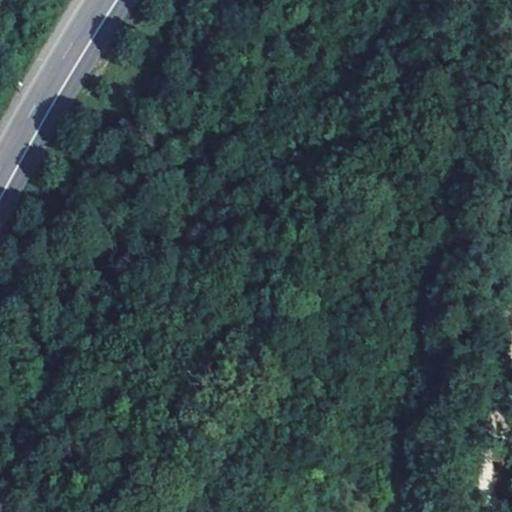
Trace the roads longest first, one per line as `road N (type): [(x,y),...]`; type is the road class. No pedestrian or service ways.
road 1 (secondary): [(0,183),(105,0)]
road 2 (track): [(511,366),(490,511)]
